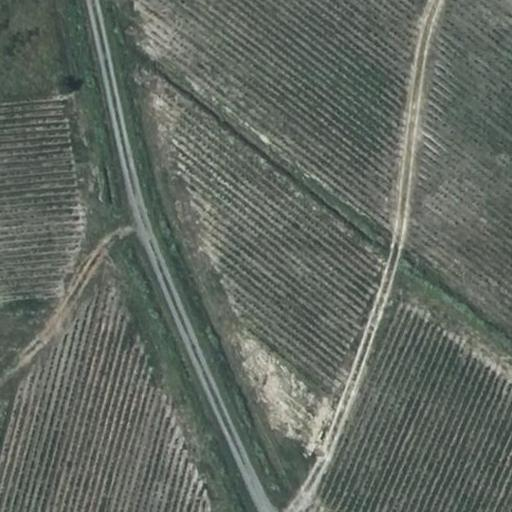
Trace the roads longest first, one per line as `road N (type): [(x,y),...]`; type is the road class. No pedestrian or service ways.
road 1 (track): [(269,511),(208,392),(141,224),(91,0)]
road 2 (track): [(289,511),(305,492),(379,305),(424,19),(438,0)]
road 3 (track): [(0,381),(47,339),(103,249),(141,224)]
road 4 (track): [(379,305),(419,309),(511,380)]
